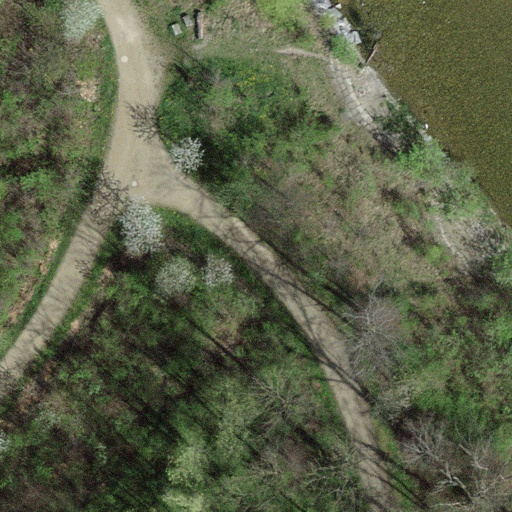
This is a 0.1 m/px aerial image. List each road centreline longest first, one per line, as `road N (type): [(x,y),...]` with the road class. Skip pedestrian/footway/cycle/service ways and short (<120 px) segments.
road 1 (track): [(125,165),(237,231),(357,403),(384,511)]
road 2 (track): [(125,165),(0,383)]
